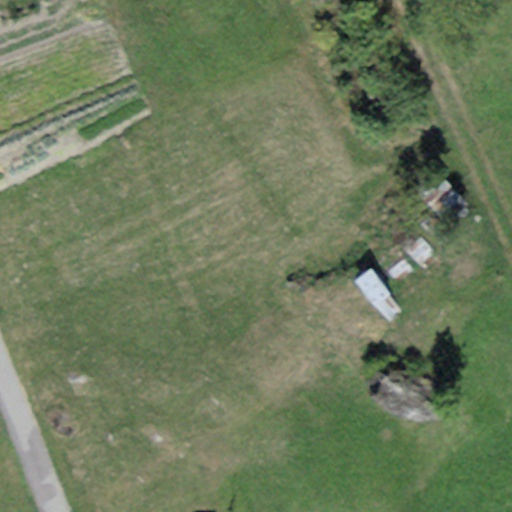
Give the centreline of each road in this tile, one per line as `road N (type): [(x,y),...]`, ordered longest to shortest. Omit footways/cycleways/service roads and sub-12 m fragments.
road 1 (track): [(417,0),(511,243)]
road 2 (residential): [(58,511),(0,369)]
